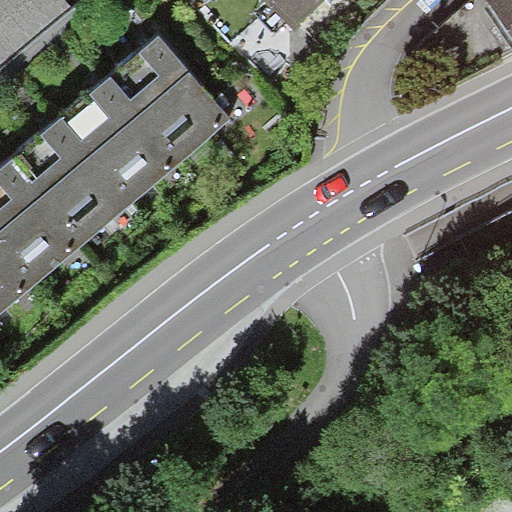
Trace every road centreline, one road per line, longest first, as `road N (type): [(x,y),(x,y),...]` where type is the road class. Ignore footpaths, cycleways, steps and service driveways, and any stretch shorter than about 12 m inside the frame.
road 1 (secondary): [(0,453),(306,221)]
road 2 (residential): [(218,511),(233,488),(329,400),(355,362),(351,306),(306,221)]
road 3 (residential): [(376,176),(362,135),(369,65),(423,0)]
road 4 (secondary): [(376,176),(511,109)]
